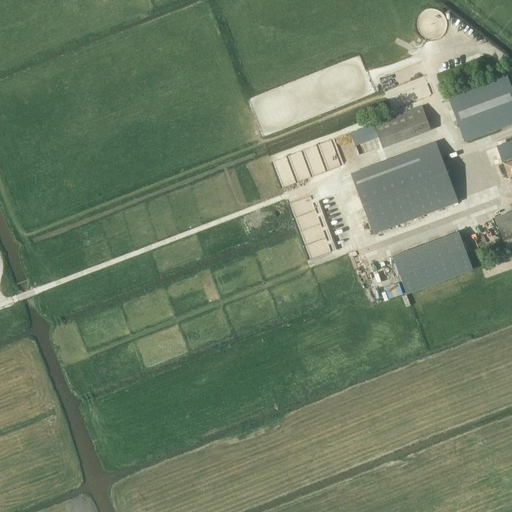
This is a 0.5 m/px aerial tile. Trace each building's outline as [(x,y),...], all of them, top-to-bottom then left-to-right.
[(380,77),(385,88),(395,83),(391,73),(380,77)] [(464,142),(511,123),(511,89),(506,73),(446,92),(464,142)] [(383,148),(431,130),(422,106),(373,124),(383,148)] [(435,141),(351,173),(374,234),(458,202),(435,141)] [(511,142),(498,147),(503,161),(511,158),(511,142)] [(511,248),(511,210),(494,217),(507,250),(511,248)] [(459,232),(392,256),(406,294),(473,270),(471,266),(459,232)]
